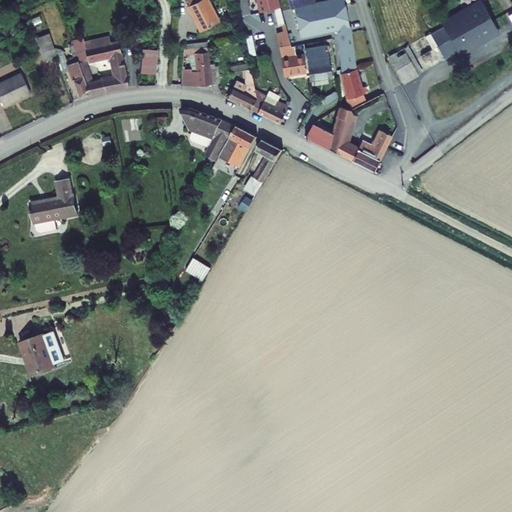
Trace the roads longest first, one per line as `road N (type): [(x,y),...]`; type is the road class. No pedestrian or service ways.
road 1 (unclassified): [(0,151),(103,102),(196,97),(511,253)]
road 2 (unknown): [(511,42),(399,103)]
